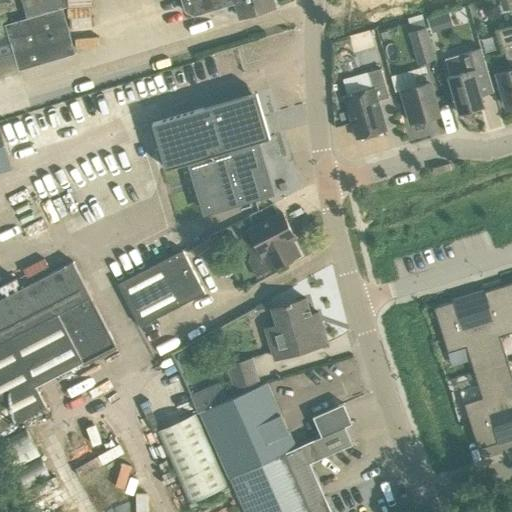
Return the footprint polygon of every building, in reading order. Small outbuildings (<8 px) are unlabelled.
[(0,170),(12,167),(0,124),(0,78),(20,73),(20,71),(76,54),(64,8),(61,0),(22,0),(28,18),(5,24),(6,25),(0,26),(0,430),(49,404),(38,384),(117,342),(74,257),(0,297),(0,170)] [(272,0),(181,0),(185,11),(194,16),(237,3),(241,17),(275,7),(272,0)] [(389,0),(394,21),(431,11),(427,0),(389,0)] [(511,0),(500,0),(504,11),(511,8),(511,0)] [(408,18),(413,32),(426,28),(422,14),(408,18)] [(438,14),(427,18),(432,33),(443,29),(438,14)] [(506,40),(511,38),(511,25),(503,28),(506,40)] [(413,32),(410,32),(419,63),(436,58),(427,27),(426,28),(413,32)] [(354,49),(376,44),(372,29),(351,34),(354,49)] [(511,43),(504,46),(510,69),(497,73),(506,106),(511,103),(511,43)] [(482,47),(461,54),(466,71),(449,76),(461,114),(485,106),(482,95),(495,91),(482,47)] [(426,66),(391,76),(396,91),(403,89),(412,123),(440,115),(426,66)] [(378,101),(390,97),(382,68),(344,79),(348,95),(346,95),(358,138),(386,130),(378,101)] [(252,120),(260,118),(253,94),(204,108),(214,143),(190,150),(209,213),(274,194),(252,120)] [(292,239),(294,239),(287,226),(290,225),(283,212),(249,229),(250,230),(241,234),(251,254),(249,261),(258,279),(272,271),(273,269),(300,255),(292,239)] [(232,232),(220,239),(225,250),(238,243),(232,232)] [(185,248),(120,280),(141,323),(206,291),(185,248)] [(489,306),(474,311),(492,367),(508,362),(500,336),(511,332),(511,311),(504,286),(485,292),(489,306)] [(323,324),(315,327),(306,298),(273,308),(278,325),(267,328),(275,359),(328,343),(323,324)] [(492,367),(474,311),(458,316),(454,301),(434,308),(449,353),(467,347),(475,372),(492,367)] [(264,325),(275,322),(271,308),(261,310),(264,325)] [(253,357),(227,365),(237,395),(261,385),(253,357)] [(511,372),(508,362),(492,367),(509,423),(511,422),(511,372)] [(494,428),(509,423),(492,367),(475,372),(483,398),(465,403),(479,448),(498,442),(494,428)] [(198,413),(200,412),(227,399),(220,382),(190,395),(198,413)] [(267,382),(261,385),(237,395),(227,399),(200,412),(229,477),(296,447),(267,382)] [(195,413),(156,431),(189,502),(228,485),(195,413)] [(332,511),(311,462),(353,443),(346,425),(296,447),(229,477),(245,511),(332,511)] [(27,429),(0,442),(0,449),(11,470),(40,455),(27,429)]
